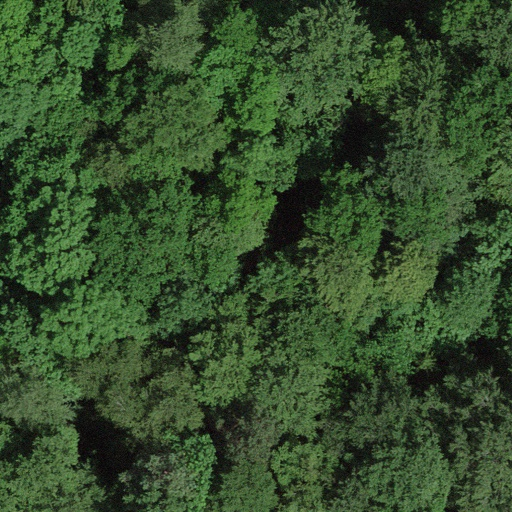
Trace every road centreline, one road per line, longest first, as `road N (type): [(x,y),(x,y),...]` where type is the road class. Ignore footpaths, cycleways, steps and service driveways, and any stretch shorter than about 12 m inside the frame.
road 1 (track): [(0,36),(511,162)]
road 2 (track): [(472,511),(248,490),(0,489)]
